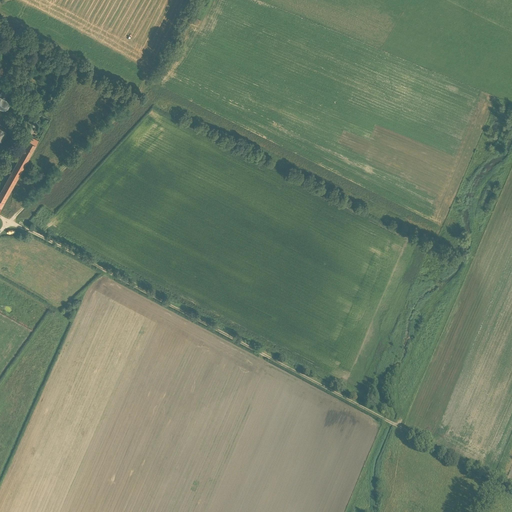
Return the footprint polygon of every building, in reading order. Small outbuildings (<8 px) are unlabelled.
[(0,141),(6,131),(0,128),(0,108),(1,107),(4,108),(7,106),(8,104),(8,100),(6,98),(9,92),(2,88),(1,89),(0,88),(0,141)] [(31,137),(29,142),(27,144),(34,148),(35,145),(38,141),(31,137)] [(34,148),(27,144),(22,153),(29,156),(34,148)] [(22,153),(13,170),(20,174),(29,156),(22,153)] [(13,170),(7,180),(14,184),(20,174),(13,170)] [(7,180),(1,191),(8,194),(14,184),(7,180)] [(1,191),(0,193),(0,200),(4,203),(8,194),(1,191)]
